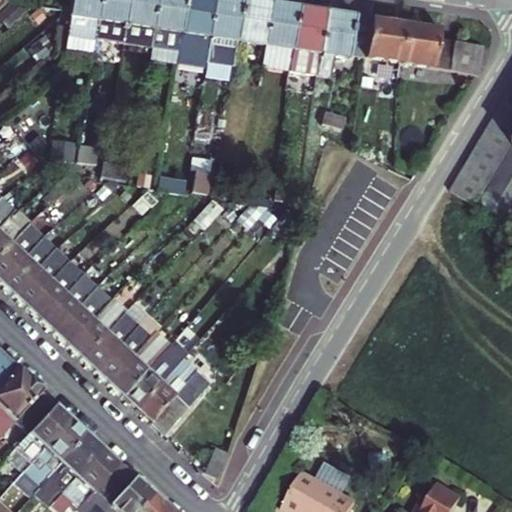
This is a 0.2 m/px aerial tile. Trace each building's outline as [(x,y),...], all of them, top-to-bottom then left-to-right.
[(72,0),(71,12),(66,41),(63,54),(93,59),(96,43),(97,36),(103,0),(72,0)] [(132,0),(103,0),(97,36),(96,43),(124,48),(132,0)] [(156,34),(162,0),(132,0),(125,42),(124,48),(153,53),(156,34)] [(162,0),(156,34),(153,53),(183,58),(186,39),(192,0),(162,0)] [(211,61),(221,1),(216,0),(192,0),(186,39),(183,58),(181,69),(209,74),(210,69),(211,61)] [(210,69),(238,73),(242,49),(249,6),(221,1),(211,61),(210,69)] [(268,53),(275,10),(249,6),(242,49),(268,53)] [(268,53),(296,58),(302,14),(275,10),(268,53)] [(296,58),(292,82),(320,86),(321,77),(331,19),(302,14),(296,58)] [(378,26),(331,19),(321,77),(333,79),(336,63),(369,69),(378,26)] [(366,84),(369,84),(398,89),(400,73),(408,32),(378,26),(369,69),(366,84)] [(400,73),(482,86),(488,53),(442,46),(443,37),(408,32),(400,73)] [(268,53),(264,76),(292,82),(296,58),(268,53)] [(511,89),(443,198),(468,214),(491,178),(511,144),(511,89)] [(511,153),(475,214),(501,229),(511,212),(511,153)] [(0,229),(7,222),(14,216),(1,204),(0,204),(0,229)] [(7,222),(0,229),(0,256),(10,246),(20,235),(28,229),(14,216),(7,222)] [(28,229),(20,235),(10,246),(0,256),(0,283),(23,259),(34,247),(35,247),(42,242),(28,229)] [(0,283),(0,289),(11,299),(37,271),(48,259),(55,254),(42,242),(35,247),(34,247),(23,259),(0,283)] [(48,259),(37,271),(11,299),(25,313),(51,285),(62,272),(69,267),(55,254),(48,259)] [(62,272),(51,285),(25,313),(38,325),(75,285),(81,279),(69,267),(62,272)] [(52,338),(89,298),(95,292),(81,279),(75,285),(38,325),(52,338)] [(95,292),(89,298),(52,338),(65,350),(102,310),(108,304),(95,292)] [(108,304),(102,310),(65,350),(80,364),(117,324),(122,317),(108,304)] [(122,317),(117,324),(80,364),(92,376),(118,348),(129,335),(136,328),(123,316),(122,317)] [(129,335),(118,348),(92,376),(105,388),(131,361),(143,347),(149,341),(136,328),(129,335)] [(143,347),(131,361),(105,388),(119,402),(145,374),(157,361),(165,352),(151,339),(149,341),(143,347)] [(157,361),(145,374),(119,402),(132,414),(170,373),(178,365),(181,361),(168,348),(165,352),(157,361)] [(0,391),(15,375),(0,361),(0,391)] [(178,365),(170,373),(132,414),(148,429),(180,393),(185,388),(193,379),(178,365)] [(15,375),(0,391),(0,441),(11,430),(24,441),(52,408),(16,374),(15,375)] [(180,393),(148,429),(160,442),(207,392),(193,379),(185,388),(180,393)] [(11,455),(28,471),(68,424),(52,408),(24,441),(11,455)] [(28,471),(44,485),(84,438),(68,424),(28,471)] [(84,438),(44,485),(61,499),(100,453),(84,438)] [(100,453),(61,499),(49,511),(78,511),(116,467),(100,453)] [(209,488),(222,463),(209,456),(197,481),(209,488)] [(116,467),(78,511),(143,511),(152,502),(116,467)] [(349,511),(352,508),(299,477),(279,511),(349,511)] [(451,511),(457,502),(434,488),(420,511),(451,511)] [(163,511),(152,502),(143,511),(163,511)]
